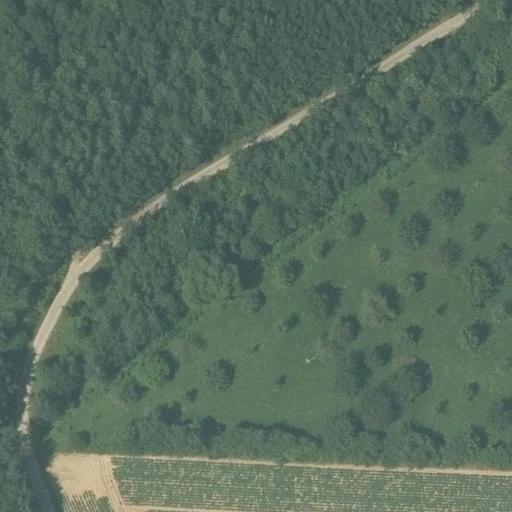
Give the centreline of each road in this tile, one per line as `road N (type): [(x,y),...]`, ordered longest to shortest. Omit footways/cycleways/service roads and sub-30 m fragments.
road 1 (track): [(494,0),(212,175),(88,268)]
road 2 (track): [(46,511),(25,458),(22,413),(53,323),(88,268)]
